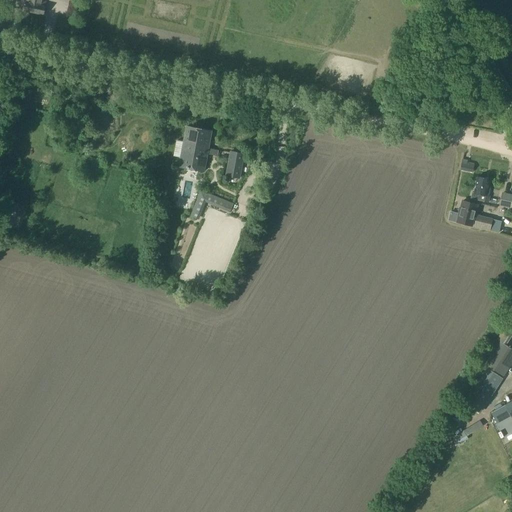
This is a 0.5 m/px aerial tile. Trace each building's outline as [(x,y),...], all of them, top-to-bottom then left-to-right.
[(23,12),(31,13),(33,0),(25,0),(24,3),(23,12)] [(33,0),(31,13),(43,16),(45,8),(44,7),(45,0),(33,0)] [(207,155),(208,150),(208,148),(212,132),(186,127),(183,141),(180,157),(178,167),(204,172),(207,156),(207,155)] [(180,157),(183,141),(176,140),(173,156),(180,157)] [(226,177),(240,179),(244,156),(230,153),(226,177)] [(99,160),(89,157),(84,169),(95,173),(99,160)] [(257,171),(265,171),(265,159),(257,158),(257,171)] [(462,160),(460,170),(472,172),(474,164),(467,163),(468,161),(462,160)] [(472,192),(470,199),(483,202),(488,203),(489,196),(488,195),(489,189),(487,188),(489,180),(477,178),(474,193),(472,192)] [(160,183),(159,202),(173,203),(174,184),(160,183)] [(204,202),(208,193),(200,190),(196,198),(189,216),(197,219),(204,202)] [(213,195),(210,203),(231,211),(234,204),(213,195)] [(457,223),(472,227),(477,206),(462,202),(457,223)] [(477,218),(474,227),(498,233),(500,227),(501,223),(491,220),(477,217),(477,218)] [(482,367),(502,379),(511,363),(511,349),(499,341),(482,367)] [(502,379),(482,367),(460,401),(479,413),(502,379)] [(511,401),(494,411),(500,421),(511,415),(511,417),(511,401)] [(452,437),(457,446),(467,439),(462,431),(452,437)]
